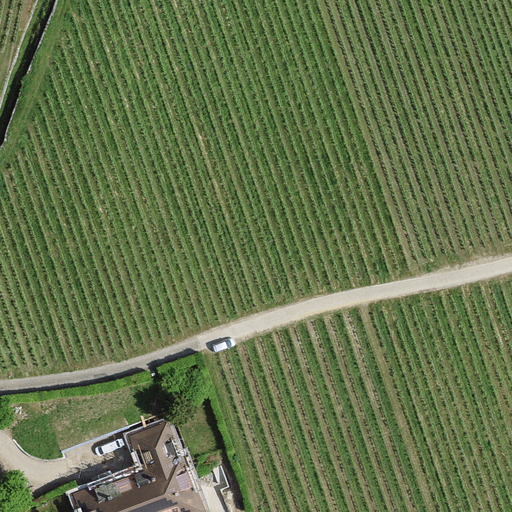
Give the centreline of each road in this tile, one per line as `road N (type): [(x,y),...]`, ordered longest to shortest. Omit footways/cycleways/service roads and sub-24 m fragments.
road 1 (track): [(511,271),(309,307),(192,359),(0,386)]
road 2 (track): [(0,127),(51,0)]
